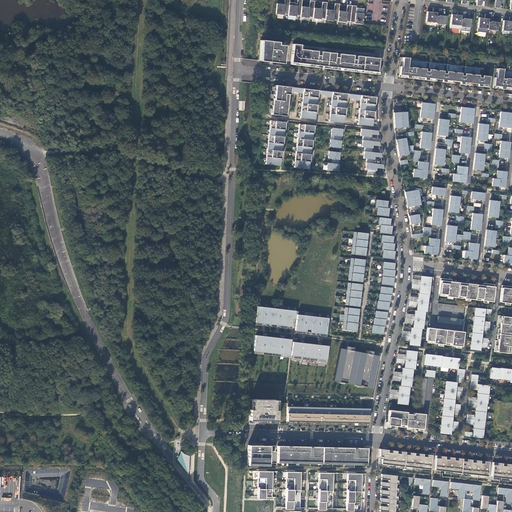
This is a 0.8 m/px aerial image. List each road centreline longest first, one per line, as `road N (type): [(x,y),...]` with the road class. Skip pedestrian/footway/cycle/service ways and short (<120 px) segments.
road 1 (residential): [(237,70),(226,318),(205,356),(202,431)]
road 2 (residential): [(375,436),(202,431)]
road 3 (residential): [(407,262),(381,398)]
road 4 (residential): [(387,130),(407,262)]
